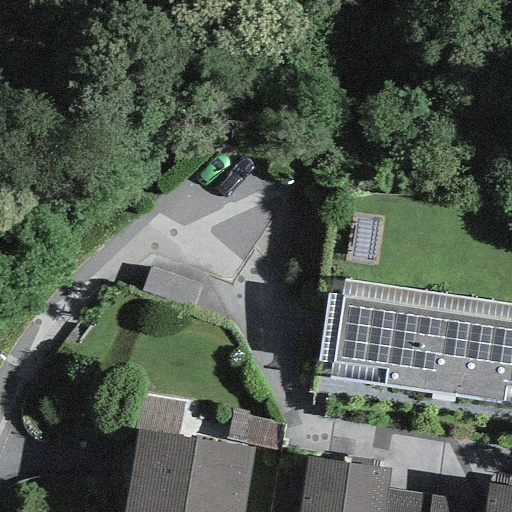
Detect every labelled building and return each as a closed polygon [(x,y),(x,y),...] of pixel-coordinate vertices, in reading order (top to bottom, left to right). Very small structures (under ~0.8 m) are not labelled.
[(511,307),(344,282),(332,362),(385,370),(383,387),(502,405),(505,387),(511,387),(511,307)] [(244,511),(254,448),(136,429),(122,511),(244,511)] [(392,471),(306,459),(297,511),(385,511),(388,491),(392,471)] [(511,511),(511,488),(489,485),(487,505),(485,511),(511,511)] [(427,511),(429,497),(388,491),(385,511),(427,511)] [(485,511),(487,505),(429,497),(427,511),(485,511)]
